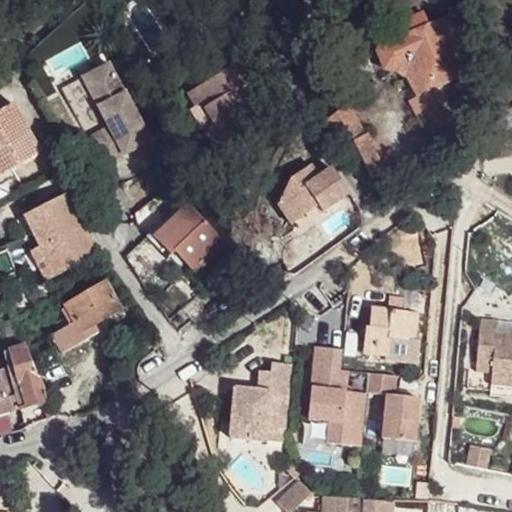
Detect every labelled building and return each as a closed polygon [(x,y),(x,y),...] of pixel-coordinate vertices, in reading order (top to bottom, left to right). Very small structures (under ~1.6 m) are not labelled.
[(423,16),(396,29),(402,39),(383,49),(380,58),(388,72),(406,79),(415,98),(427,93),(476,67),(452,19),(430,30),(423,16)] [(108,63),(81,77),(108,127),(87,137),(102,165),(149,140),(108,63)] [(246,65),(188,94),(195,109),(201,106),(210,126),(203,139),(222,150),(238,126),(233,116),(255,104),(245,84),(253,80),(246,65)] [(492,85),(480,92),(495,121),(506,114),(492,85)] [(415,98),(409,104),(429,133),(446,122),(427,93),(415,98)] [(10,103),(0,109),(0,176),(40,152),(10,103)] [(201,106),(195,109),(190,112),(203,139),(210,126),(201,106)] [(348,106),(324,122),(344,153),(353,149),(370,180),(382,173),(370,148),(373,146),(368,135),(364,137),(348,106)] [(446,122),(429,133),(438,149),(463,133),(452,117),(446,122)] [(287,177),(275,204),(287,223),(315,207),(319,214),(347,195),(331,168),(313,177),(306,165),(287,177)] [(65,194),(24,217),(42,248),(57,276),(99,253),(65,194)] [(189,206),(155,237),(172,255),(176,253),(193,270),(220,244),(222,240),(189,206)] [(42,248),(31,254),(48,282),(57,276),(42,248)] [(105,284),(65,306),(75,322),(64,329),(75,348),(100,332),(98,324),(121,310),(105,284)] [(419,343),(413,342),(417,308),(372,304),(371,326),(367,326),(365,357),(385,359),(385,364),(417,365),(419,343)] [(494,324),(477,322),(472,373),(489,375),(489,381),(511,382),(511,337),(508,337),(494,337),(494,324)] [(27,349),(0,360),(0,361),(11,390),(0,394),(0,400),(6,414),(19,409),(20,411),(50,399),(48,395),(37,370),(27,349)] [(342,352),(314,349),(306,421),(327,424),(324,445),(358,449),(365,396),(344,394),(346,373),(340,372),(342,352)] [(282,434),(291,365),(269,362),(268,372),(258,370),(256,390),(232,387),(226,436),(261,440),(263,431),(282,434)] [(54,363),(37,370),(48,395),(66,387),(54,363)] [(119,374),(105,383),(113,395),(126,388),(119,374)] [(365,395),(385,397),(380,441),(411,445),(417,401),(395,399),(397,378),(367,375),(365,395)] [(511,382),(489,381),(488,387),(511,389),(511,382)] [(107,440),(92,468),(106,475),(121,447),(107,440)] [(299,475),(277,497),(289,509),(311,487),(299,475)] [(309,508),(309,511),(384,511),(386,497),(367,495),(366,509),(347,507),(348,494),(328,492),(325,493),(324,508),(309,508)] [(348,494),(347,507),(366,509),(367,495),(348,494)] [(386,497),(384,511),(395,511),(398,498),(386,497)]
